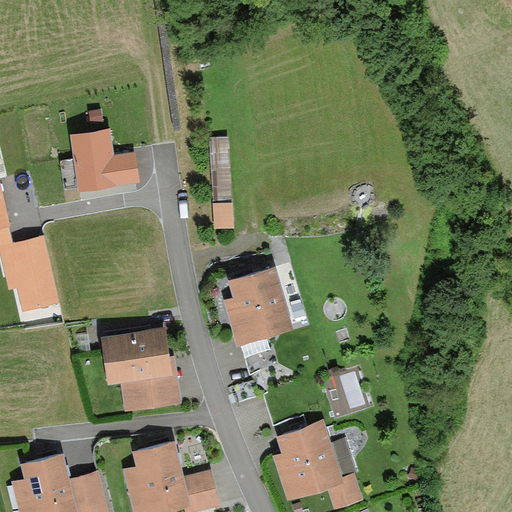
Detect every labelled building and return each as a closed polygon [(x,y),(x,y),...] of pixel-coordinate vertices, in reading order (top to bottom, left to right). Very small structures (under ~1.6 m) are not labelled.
[(113,127),(73,132),(80,188),(142,180),(138,150),(116,153),(113,127)] [(211,139),(216,226),(235,225),(230,138),(211,139)] [(14,239),(0,181),(0,254),(2,254),(10,287),(18,285),(23,308),(61,298),(45,231),(14,239)] [(274,268),(230,281),(234,294),(225,297),(240,346),(292,330),(274,268)] [(164,331),(103,339),(109,386),(123,384),(127,410),(182,403),(176,356),(168,357),(164,331)] [(288,501),(329,487),(336,509),(365,499),(356,474),(344,478),(324,422),(276,439),(282,454),(272,457),(288,501)] [(184,474),(175,440),(135,450),(138,462),(123,466),(134,511),(151,511),(191,502),(193,511),(220,504),(211,468),(184,474)] [(69,478),(63,453),(23,462),(27,478),(14,481),(20,511),(109,511),(100,470),(69,478)]
